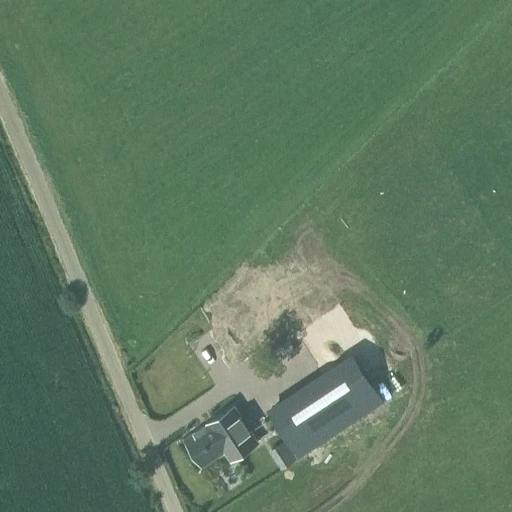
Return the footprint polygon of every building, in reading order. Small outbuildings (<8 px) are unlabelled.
[(198,332),(219,369),(275,336),(253,300),(198,332)] [(355,356),(270,411),(300,455),(315,445),(384,400),(371,381),(355,356)] [(205,427),(186,439),(203,465),(222,453),(229,463),(253,447),(228,409),(205,424),(205,427)] [(296,457),(285,441),(272,449),(283,466),(296,457)] [(188,492),(183,500),(202,511),(207,504),(188,492)]
